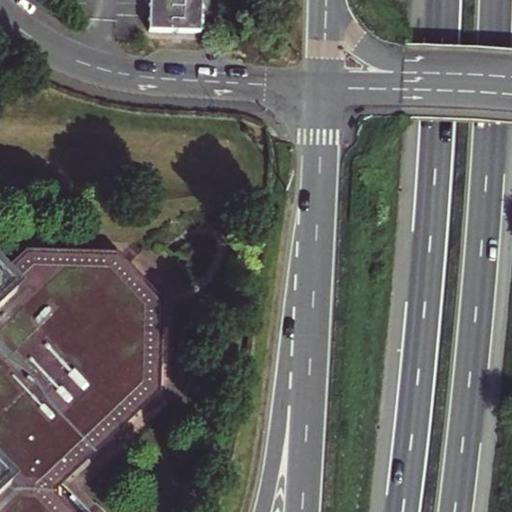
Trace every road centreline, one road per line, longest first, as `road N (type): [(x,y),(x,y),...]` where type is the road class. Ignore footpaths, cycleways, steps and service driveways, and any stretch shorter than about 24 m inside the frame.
road 1 (trunk): [(445,0),(403,511)]
road 2 (trunk): [(455,511),(496,0)]
road 3 (tertiary): [(0,12),(67,55),(116,73),(321,89)]
road 4 (primary): [(314,228),(261,511)]
road 5 (trunk): [(314,228),(301,511)]
road 6 (tertiary): [(321,89),(511,96)]
road 7 (primary): [(321,89),(314,228)]
